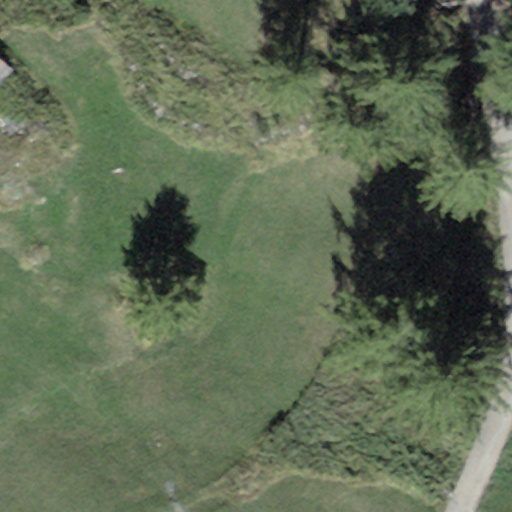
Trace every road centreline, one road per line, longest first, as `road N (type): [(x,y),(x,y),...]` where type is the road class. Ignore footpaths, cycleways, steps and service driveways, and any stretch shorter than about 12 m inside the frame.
road 1 (track): [(453,511),(506,386),(511,258)]
road 2 (track): [(511,121),(496,0)]
